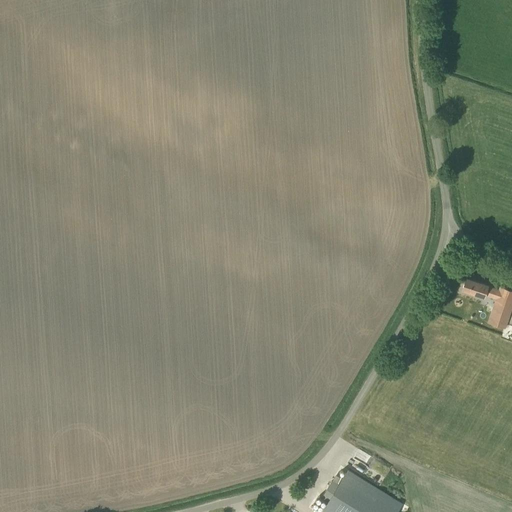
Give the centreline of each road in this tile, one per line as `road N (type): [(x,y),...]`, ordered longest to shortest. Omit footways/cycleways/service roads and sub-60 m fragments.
road 1 (unclassified): [(191,511),(263,492),(311,465),(335,438),(455,231)]
road 2 (unclassified): [(455,231),(446,214),(419,0)]
